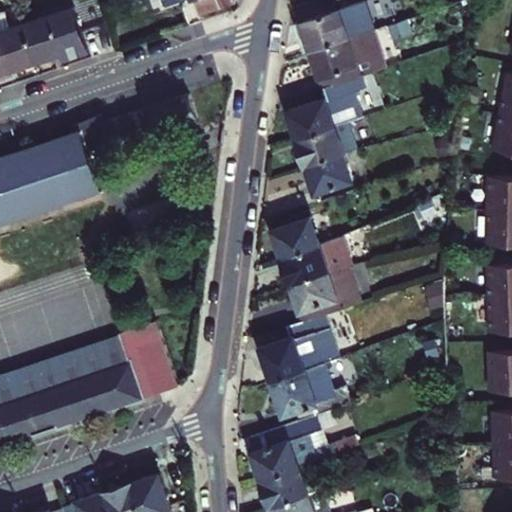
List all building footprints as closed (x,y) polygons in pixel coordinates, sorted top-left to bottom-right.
[(23,17),(35,53),(51,48),(61,45),(62,48),(110,32),(99,0),(77,0),(70,2),(70,1),(23,17)] [(313,45),(380,23),(372,0),(359,0),(340,6),(338,0),(318,0),(299,6),(305,23),(313,45)] [(35,53),(23,17),(8,22),(4,9),(0,10),(0,71),(10,68),(8,62),(17,59),(23,57),(25,62),(37,58),(35,53)] [(380,23),(313,45),(320,65),(326,82),(363,70),(393,60),(380,23)] [(291,116),(298,134),(341,120),(364,113),(355,85),(366,81),(363,70),(326,82),(329,94),(288,108),(291,116)] [(511,72),(510,72),(502,111),(511,113),(511,72)] [(197,112),(188,85),(90,120),(0,151),(0,218),(96,184),(82,143),(108,133),(112,142),(197,112)] [(511,113),(502,111),(495,148),(511,151),(511,113)] [(307,160),(344,149),(337,127),(343,125),(341,120),(298,134),(303,149),(307,160)] [(351,169),(344,149),(307,160),(313,176),(316,187),(357,173),(355,167),(351,169)] [(511,175),(491,175),(490,209),(511,209),(511,175)] [(511,209),(490,209),(489,243),(511,243),(511,209)] [(283,253),(326,240),(318,212),(275,224),(280,243),(283,253)] [(335,266),(326,240),(283,253),(287,265),(292,280),(335,266)] [(511,262),(490,263),(491,297),(511,296),(511,262)] [(335,266),(292,280),(296,294),(300,308),(343,295),(335,266)] [(511,296),(491,297),(492,331),(511,330),(511,296)] [(351,316),(346,302),(287,321),(292,335),(262,345),(268,363),(272,376),(327,357),(348,350),(338,321),(351,316)] [(154,315),(120,327),(0,369),(0,441),(176,379),(154,315)] [(511,349),(491,350),(492,388),(511,386),(511,349)] [(327,357),(272,376),(280,398),(284,409),(296,405),(299,414),(318,408),(353,396),(348,381),(337,385),(327,357)] [(323,424),(318,408),(299,414),(251,431),(256,447),(253,448),(257,459),(263,476),(299,464),(290,436),(323,424)] [(511,408),(495,409),(496,443),(511,442),(511,408)] [(332,452),(323,424),(290,436),(299,464),(306,462),(332,452)] [(511,442),(496,443),(497,477),(511,476),(511,442)] [(299,464),(263,476),(267,491),(271,502),(308,490),(302,469),(308,467),(306,462),(299,464)] [(148,472),(133,477),(144,511),(175,511),(161,468),(148,472)] [(144,511),(133,477),(121,481),(108,486),(116,511),(144,511)] [(65,504),(68,511),(116,511),(108,486),(93,491),(78,496),(80,499),(65,504)] [(315,511),(308,490),(271,502),(274,511),(322,511),(318,511),(315,511)]
